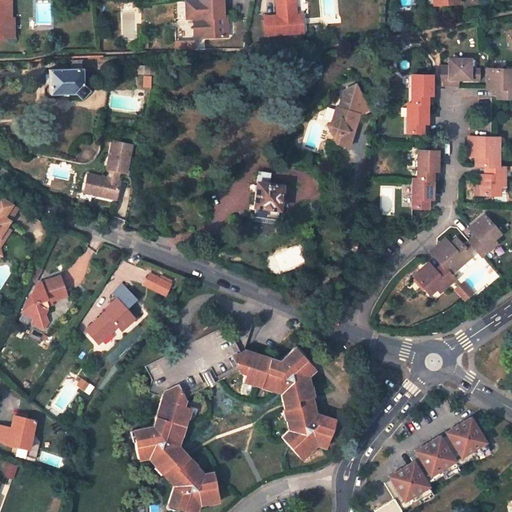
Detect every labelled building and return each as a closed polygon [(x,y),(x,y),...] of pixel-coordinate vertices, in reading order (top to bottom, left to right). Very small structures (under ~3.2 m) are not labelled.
[(7,0),(0,0),(0,38),(12,38),(12,18),(10,19),(10,5),(8,4),(7,0)] [(205,38),(227,37),(226,21),(224,21),(222,0),(203,0),(199,0),(186,1),(187,18),(194,18),(195,39),(205,38)] [(294,0),(274,0),(276,15),(276,20),(264,20),(265,35),(302,33),(300,15),(295,15),(294,0)] [(440,66),(440,86),(454,86),(454,85),(455,79),(459,79),(479,79),(479,69),(470,69),(470,60),(450,60),(450,67),(441,66),(440,66)] [(71,69),(48,69),(48,95),(76,94),(80,98),(87,91),(82,86),(82,68),(80,68),(80,61),(71,61),(71,69)] [(156,66),(139,66),(139,75),(156,75),(156,66)] [(488,69),(487,69),(487,88),(496,89),(500,89),(500,98),(511,97),(511,78),(509,79),(507,77),(507,69),(488,69)] [(432,76),(412,75),(412,104),(427,104),(431,104),(432,76)] [(335,109),(330,125),(328,133),(332,145),(334,145),(347,150),(358,117),(367,113),(356,87),(344,92),(343,94),(338,110),(335,109)] [(408,104),(408,132),(422,132),(427,132),(427,104),(412,104),(408,104)] [(133,140),(113,137),(108,165),(110,166),(109,174),(90,171),(89,181),(98,182),(96,192),(119,196),(122,176),(118,176),(119,172),(121,172),(122,168),(129,169),(133,140)] [(491,137),(469,137),(469,147),(476,147),(476,156),(476,165),(485,165),(489,166),(495,166),(496,137),(491,137)] [(422,151),(419,151),(418,179),(433,179),(437,180),(438,151),(422,151)] [(495,166),(489,166),(489,175),(485,175),(476,175),(476,194),(495,195),(495,188),(497,185),(504,186),(504,166),(495,166)] [(270,174),(258,173),(253,217),(277,221),(279,200),(280,200),(282,189),(281,189),(281,187),(268,186),(270,174)] [(418,179),(413,179),(412,207),(413,207),(432,207),(433,179),(418,179)] [(98,182),(89,181),(87,191),(96,192),(98,182)] [(17,207),(0,196),(0,254),(1,255),(0,249),(0,234),(5,226),(17,207)] [(484,216),(469,228),(475,235),(478,238),(472,244),(482,255),(495,244),(491,238),(491,235),(497,231),(484,216)] [(0,244),(10,229),(5,226),(0,234),(0,244)] [(475,235),(469,241),(472,244),(478,238),(475,235)] [(438,245),(431,251),(432,252),(442,264),(444,267),(449,272),(470,253),(457,239),(450,245),(444,251),(439,245),(438,245)] [(445,239),(439,245),(444,251),(450,245),(445,239)] [(429,263),(414,276),(427,290),(432,286),(435,286),(440,291),(454,279),(455,279),(449,272),(444,267),(437,273),(435,270),(429,263)] [(442,264),(435,270),(437,273),(444,267),(442,264)] [(181,276),(160,269),(156,281),(177,288),(181,276)] [(38,283),(23,312),(34,318),(41,321),(44,315),(49,305),(47,302),(51,300),(66,296),(60,277),(38,283)] [(454,288),(464,300),(474,292),(465,280),(454,288)] [(107,311),(86,329),(97,343),(117,325),(120,329),(134,317),(126,308),(137,300),(124,286),(113,293),(117,298),(105,308),(107,311)] [(31,322),(43,328),(46,322),(44,315),(41,321),(34,318),(31,322)] [(182,394),(207,381),(206,379),(213,375),(214,378),(237,367),(238,369),(240,370),(240,371),(241,371),(243,372),(243,373),(252,377),(251,382),(259,385),(260,383),(268,386),(268,387),(277,391),(281,409),(283,409),(285,418),(284,419),(286,429),(278,437),(295,455),(303,448),(305,450),(314,443),(323,446),(329,429),(327,425),(329,419),(312,413),(309,395),(305,396),(303,386),(306,385),(304,375),(312,366),(292,347),(278,360),(242,347),(238,349),(231,335),(228,336),(222,324),(143,361),(148,374),(145,385),(158,390),(164,386),(151,421),(132,425),(137,453),(148,451),(154,459),(156,457),(163,465),(161,466),(173,480),(167,497),(173,499),(176,504),(192,510),(196,501),(206,498),(206,496),(217,494),(212,469),(202,470),(195,462),(193,463),(187,456),(189,454),(178,441),(180,430),(178,429),(181,420),(183,421),(186,413),(182,411),(185,402),(182,400),(183,398),(183,397),(183,395),(182,394)] [(77,385),(87,391),(91,384),(81,378),(77,385)] [(11,427),(0,424),(0,440),(5,442),(4,444),(28,449),(35,420),(26,418),(27,416),(14,413),(11,427)] [(487,447),(469,417),(445,432),(447,434),(440,438),(439,436),(415,450),(417,453),(410,457),(413,461),(389,475),(390,478),(384,482),(393,497),(374,509),(375,511),(396,511),(430,492),(426,484),(487,447)] [(13,478),(17,465),(6,462),(2,475),(13,478)]
